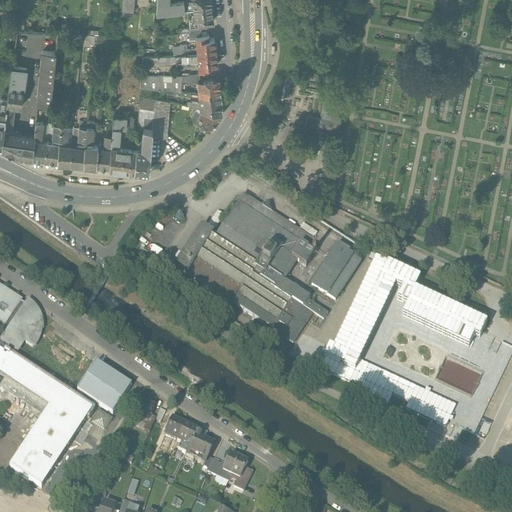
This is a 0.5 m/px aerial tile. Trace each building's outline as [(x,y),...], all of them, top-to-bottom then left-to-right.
[(133,0),(122,0),(122,12),(133,12),(133,0)] [(183,2),(168,4),(168,0),(157,0),(157,14),(184,12),(183,2)] [(190,0),(191,2),(183,2),(184,12),(193,11),(211,9),(210,0),(190,0)] [(211,9),(193,11),(194,19),(189,20),(190,28),(200,27),(207,26),(206,23),(212,22),(211,9)] [(57,34),(17,31),(14,49),(29,51),(43,52),(55,53),(57,34)] [(205,40),(205,37),(196,37),(197,49),(197,54),(215,52),(214,39),(205,40)] [(186,45),(179,46),(179,47),(173,48),(174,56),(197,54),(197,49),(187,50),(186,45)] [(29,51),(14,49),(12,66),(27,68),(29,51)] [(55,53),(43,52),(37,103),(49,104),(55,53)] [(215,52),(197,54),(198,59),(199,71),(208,70),(208,66),(216,66),(215,52)] [(174,56),(143,59),(142,66),(184,63),(188,60),(198,59),(197,54),(174,56)] [(27,68),(12,66),(7,100),(7,104),(14,105),(21,106),(27,68)] [(183,76),(148,76),(147,89),(180,92),(183,76)] [(193,76),(183,76),(180,92),(190,94),(193,76)] [(218,79),(198,81),(199,95),(219,93),(218,79)] [(219,93),(199,95),(200,109),(220,114),(221,112),(219,93)] [(148,98),(140,96),(138,127),(143,128),(144,128),(144,120),(153,121),(154,108),(147,107),(148,98)] [(170,103),(154,99),(154,108),(153,121),(151,140),(167,138),(170,103)] [(33,135),(8,131),(9,128),(10,128),(14,105),(7,104),(0,148),(18,156),(31,158),(33,135)] [(220,114),(200,109),(200,112),(199,115),(195,112),(191,116),(203,125),(199,130),(202,132),(204,132),(207,128),(209,130),(221,114),(220,114)] [(132,117),(113,116),(112,130),(111,135),(108,166),(135,169),(136,149),(136,148),(130,147),(132,117)] [(330,121),(306,117),(304,129),(328,133),(330,121)] [(143,128),(141,149),(136,149),(135,169),(149,171),(151,140),(153,121),(144,120),(144,128),(143,128)] [(42,122),(35,121),(33,135),(31,158),(43,159),(45,140),(38,139),(38,137),(39,137),(40,136),(42,122)] [(53,141),(45,140),(43,159),(56,160),(60,124),(53,123),(51,138),(52,139),(53,139),(53,141)] [(60,124),(56,160),(69,162),(71,143),(63,142),(63,140),(64,140),(65,140),(67,125),(60,124)] [(73,143),(71,143),(69,162),(82,163),(85,132),(85,127),(78,126),(76,141),(79,142),(79,144),(73,143)] [(97,145),(89,144),(89,142),(90,142),(91,141),(92,133),(91,132),(85,132),(82,163),(95,165),(97,145)] [(105,146),(97,145),(95,165),(108,166),(111,135),(105,134),(104,134),(104,142),(105,144),(106,144),(105,146)] [(294,187),(254,163),(248,174),(288,198),(294,187)] [(247,195),(231,219),(228,218),(224,225),(220,223),(216,229),(219,232),(216,237),(212,235),(187,275),(186,275),(292,344),(312,315),(316,308),(309,303),(305,309),(302,307),(308,298),(283,281),(296,261),(299,263),(307,250),(314,239),(295,227),(295,226),(247,195)] [(201,228),(176,267),(187,275),(212,235),(201,228)] [(339,244),(311,286),(322,293),(348,254),(349,251),(339,244)] [(307,250),(299,263),(306,268),(314,254),(310,251),(307,250)] [(348,254),(322,293),(335,301),(360,262),(348,254)] [(406,410),(445,428),(455,406),(359,361),(395,284),(401,287),(396,298),(407,303),(402,315),(468,346),(474,334),(480,337),(487,322),(415,289),(420,278),(376,257),(333,347),(329,345),(323,357),(327,358),(322,369),(358,386),(356,391),(387,406),(392,394),(409,403),(406,410)] [(0,333),(0,380),(3,377),(49,408),(10,467),(41,488),(92,411),(91,410),(96,403),(112,414),(131,386),(96,363),(73,399),(9,357),(10,356),(6,353),(9,348),(16,352),(23,342),(32,348),(35,343),(37,339),(39,334),(40,330),(41,330),(41,324),(40,319),(38,314),(35,309),(31,305),(27,301),(24,305),(0,288),(0,330),(1,331),(0,333)] [(327,315),(316,308),(312,315),(323,322),(327,315)] [(90,361),(61,342),(53,356),(81,375),(90,361)] [(155,407),(142,401),(133,420),(145,426),(146,426),(150,416),(155,407)] [(160,410),(155,420),(160,422),(165,412),(160,410)] [(156,418),(150,416),(146,426),(145,426),(143,430),(149,433),(156,418)] [(185,425),(172,419),(164,435),(165,436),(173,439),(177,441),(185,425)] [(197,431),(185,425),(177,441),(181,443),(189,447),(196,433),(197,431)] [(201,436),(196,433),(189,447),(186,454),(185,456),(203,465),(204,465),(207,459),(213,445),(200,438),(201,436)] [(173,439),(165,436),(162,442),(170,446),(173,439)] [(189,447),(181,443),(178,450),(186,454),(189,447)] [(231,455),(223,471),(228,474),(231,475),(239,459),(231,455)] [(212,461),(207,459),(204,465),(203,465),(201,470),(207,472),(212,461)] [(247,463),(239,459),(231,475),(236,478),(234,481),(235,482),(233,487),(243,492),(252,473),(245,469),(247,463)] [(228,474),(223,471),(220,478),(225,480),(228,474)] [(135,494),(142,478),(134,475),(128,491),(135,494)] [(83,477),(68,500),(75,505),(90,482),(83,477)] [(99,492),(92,507),(100,510),(103,502),(106,494),(99,492)] [(124,500),(119,511),(127,511),(130,506),(131,502),(124,500)] [(112,511),(115,506),(103,502),(100,510),(99,511),(112,511)]
